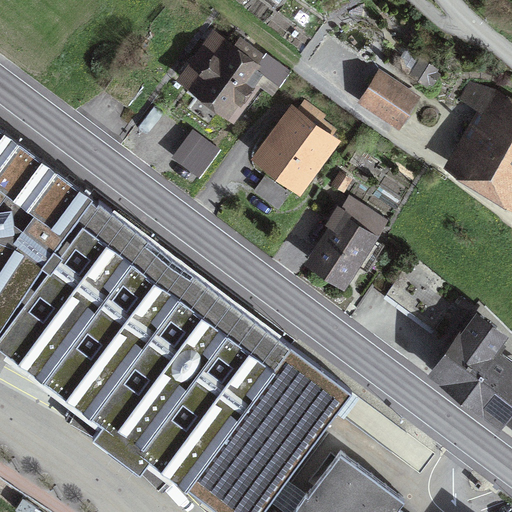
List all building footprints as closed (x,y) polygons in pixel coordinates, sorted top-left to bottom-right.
[(212,35),(182,74),(231,111),(269,60),(240,39),(231,50),(212,35)] [(127,107),(144,84),(121,67),(104,89),(127,107)] [(412,99),(379,77),(362,103),(395,125),(412,99)] [(511,100),(491,88),(471,82),(461,97),(490,113),(460,162),(511,192),(511,100)] [(294,113),(262,155),(297,181),(329,139),(294,113)] [(193,126),(173,155),(201,174),(221,145),(193,126)] [(0,351),(6,356),(3,360),(74,414),(68,423),(95,438),(92,442),(139,478),(141,476),(157,491),(165,483),(171,486),(175,484),(186,496),(188,494),(211,511),(267,511),(272,506),(288,484),(337,417),(343,421),(357,402),(351,398),(279,342),(282,336),(114,210),(112,214),(98,204),(96,207),(92,203),(94,201),(80,191),(0,130),(0,351)] [(255,191),(278,208),(289,193),(266,176),(255,191)] [(353,199),(346,210),(340,206),(331,219),(338,223),(315,258),(343,276),(354,259),(361,263),(364,258),(370,262),(381,245),(369,236),(381,218),(353,199)] [(404,269),(386,293),(434,328),(452,304),(404,269)] [(477,316),(436,370),(498,417),(511,398),(511,367),(495,355),(502,345),(496,341),(502,334),(477,316)] [(400,511),(399,511),(405,503),(340,456),(309,499),(306,496),(294,511),(400,511)] [(294,511),(306,496),(288,484),(272,506),(280,511),(294,511)]
